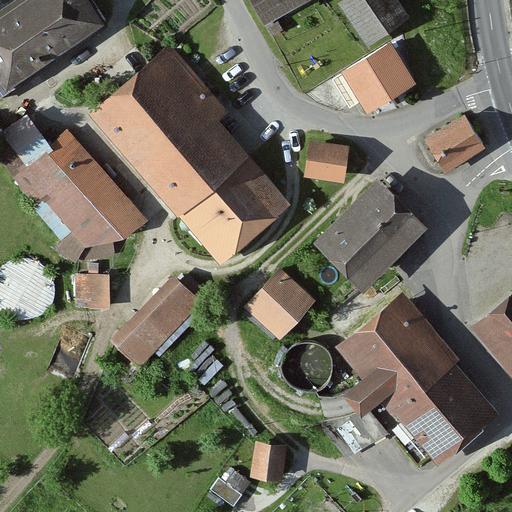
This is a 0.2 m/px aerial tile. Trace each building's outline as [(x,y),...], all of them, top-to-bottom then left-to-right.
[(0,96),(100,26),(81,0),(19,0),(0,14),(0,96)] [(254,0),(274,34),(285,28),(276,13),(299,0),(254,0)] [(343,0),(334,8),(364,45),(402,14),(390,0),(343,0)] [(409,84),(384,44),(336,73),(360,113),(409,84)] [(222,113),(166,47),(87,115),(213,262),(282,204),(212,122),(222,113)] [(459,111),(419,139),(444,173),(483,144),(459,111)] [(64,271),(85,253),(122,244),(144,226),(68,134),(49,150),(23,119),(0,138),(0,165),(21,191),(27,185),(70,237),(50,254),(64,271)] [(339,147),(305,144),(302,180),(337,182),(339,147)] [(308,243),(357,291),(420,228),(372,180),(308,243)] [(28,324),(42,318),(51,307),(54,292),(50,278),(39,267),(25,262),(10,265),(0,272),(0,314),(0,315),(13,323),(28,324)] [(241,309),(271,338),(309,300),(279,271),(241,309)] [(105,280),(73,278),(71,309),(103,311),(105,280)] [(108,342),(135,368),(197,306),(170,280),(108,342)] [(374,400),(388,417),(392,414),(434,465),(494,415),(453,366),(457,362),(398,292),(332,347),(357,378),(339,393),(357,414),(374,400)] [(511,296),(472,330),(511,376),(511,296)] [(310,391),(321,387),(328,377),(331,366),(327,355),(319,346),(308,342),(296,344),(287,352),(282,362),(282,374),(288,384),(298,390),(310,391)] [(282,443),(251,442),(249,479),(280,480),(282,443)] [(208,491),(233,508),(250,484),(230,470),(221,483),(216,479),(208,491)]
